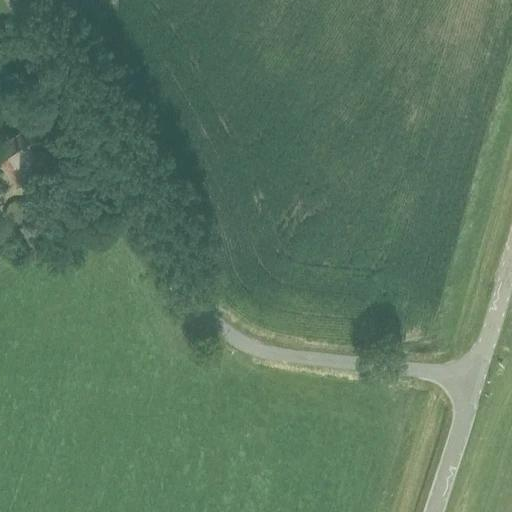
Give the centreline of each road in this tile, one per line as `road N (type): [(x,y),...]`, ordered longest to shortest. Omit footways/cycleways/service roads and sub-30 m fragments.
road 1 (tertiary): [(475,381),(282,359),(222,336),(185,291),(9,0)]
road 2 (tertiary): [(433,511),(475,381)]
road 3 (tertiary): [(475,381),(511,261)]
